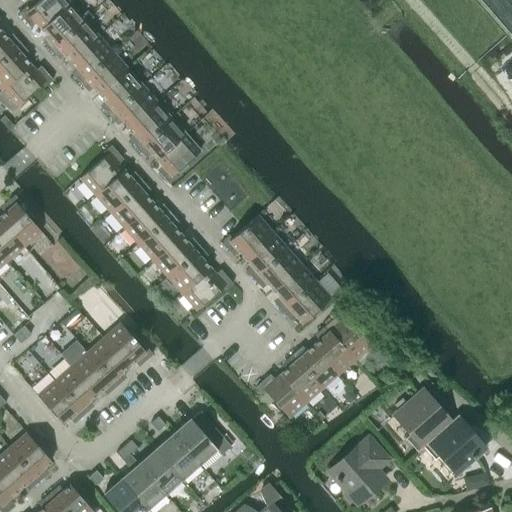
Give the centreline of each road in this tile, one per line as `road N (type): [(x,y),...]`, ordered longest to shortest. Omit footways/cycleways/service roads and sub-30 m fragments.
road 1 (residential): [(262,305),(83,104)]
road 2 (residential): [(179,378),(77,463),(0,377)]
road 3 (track): [(412,0),(511,113)]
road 4 (residential): [(83,104),(0,9)]
